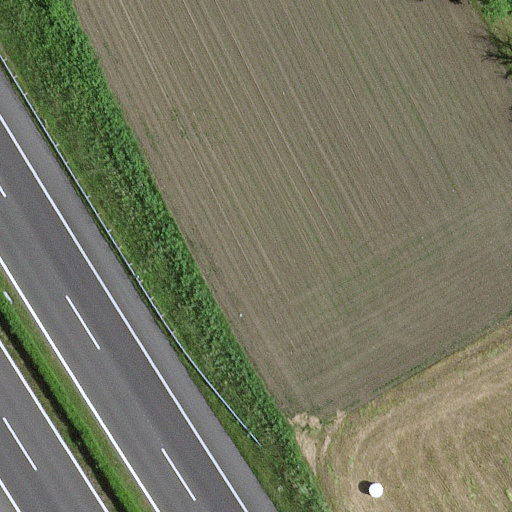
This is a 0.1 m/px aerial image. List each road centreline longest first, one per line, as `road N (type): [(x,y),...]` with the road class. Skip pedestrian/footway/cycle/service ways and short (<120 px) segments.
road 1 (motorway): [(202,511),(0,187)]
road 2 (motorway): [(0,410),(65,511)]
